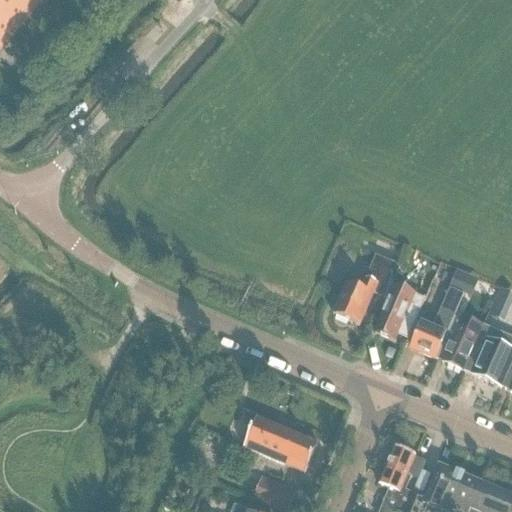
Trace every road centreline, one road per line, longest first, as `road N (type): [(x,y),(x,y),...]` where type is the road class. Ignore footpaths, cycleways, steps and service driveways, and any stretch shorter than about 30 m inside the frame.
road 1 (tertiary): [(383,396),(153,295),(26,203)]
road 2 (unclassified): [(26,203),(207,0)]
road 3 (track): [(153,295),(109,367),(46,334),(0,334)]
road 4 (tertiary): [(511,450),(383,396)]
road 5 (residential): [(334,511),(383,396)]
